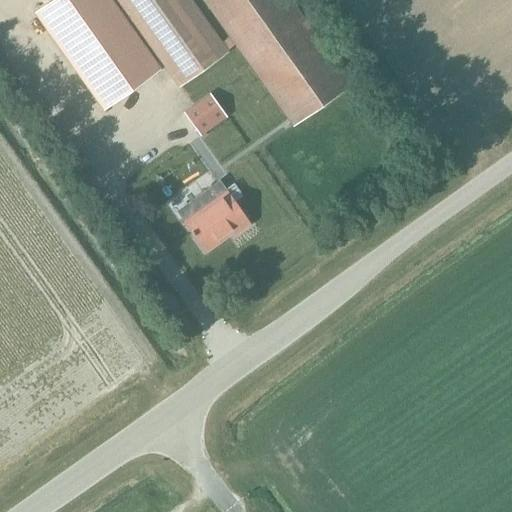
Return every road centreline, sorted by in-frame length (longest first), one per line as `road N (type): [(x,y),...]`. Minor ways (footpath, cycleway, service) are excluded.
road 1 (unclassified): [(161,418),(511,165)]
road 2 (unclassified): [(30,511),(161,418)]
